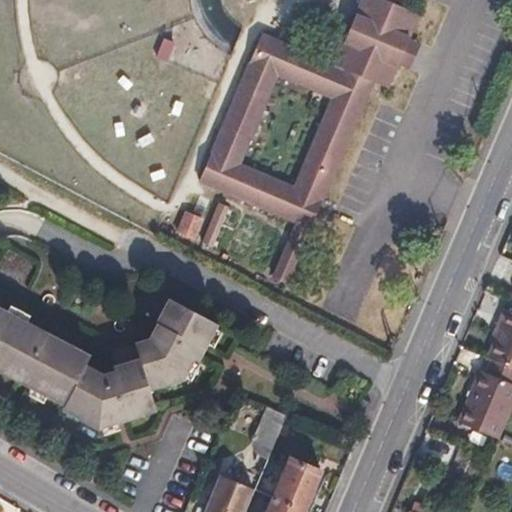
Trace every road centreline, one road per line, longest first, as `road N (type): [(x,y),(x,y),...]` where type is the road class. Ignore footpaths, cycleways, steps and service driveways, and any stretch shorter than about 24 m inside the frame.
road 1 (residential): [(0,173),(409,385)]
road 2 (residential): [(511,149),(409,385)]
road 3 (residential): [(409,385),(356,511)]
